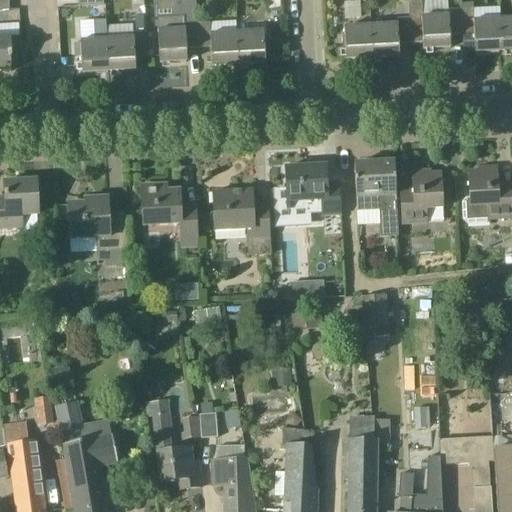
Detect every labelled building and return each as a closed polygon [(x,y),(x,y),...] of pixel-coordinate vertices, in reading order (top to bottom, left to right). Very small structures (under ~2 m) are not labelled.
[(8,0),(0,0),(0,12),(10,12),(8,0)] [(102,0),(77,0),(78,8),(103,7),(102,0)] [(460,11),(448,12),(448,18),(422,19),(421,3),(408,3),(410,45),(423,44),(423,51),(450,50),(450,37),(462,36),(460,11)] [(502,53),(500,22),(473,23),(473,10),(461,11),(460,11),(462,36),(474,36),(475,55),(498,53),(498,55),(499,55),(499,53),(502,53)] [(135,18),(135,32),(145,31),(144,18),(135,18)] [(197,25),(185,25),(184,18),(157,19),(160,65),(187,63),(186,51),(199,50),(197,25)] [(409,20),(396,20),(397,26),(371,28),(372,60),(399,58),(398,45),(410,45),(409,20)] [(511,20),(500,22),(502,53),(511,52),(511,20)] [(108,74),(105,22),(94,22),(95,34),(95,43),(81,44),(81,45),(74,46),(74,59),(81,59),(82,75),(105,74),(105,76),(106,75),(106,74),(108,74)] [(133,35),(133,39),(107,40),(106,22),(105,22),(108,74),(136,72),(135,59),(147,59),(146,34),(133,35)] [(197,25),(199,50),(211,49),(212,68),(234,67),(234,69),(235,69),(235,67),(239,67),(237,35),(210,37),(210,24),(197,25)] [(371,28),(344,29),(346,61),(368,60),(368,62),(369,62),(369,60),(372,60),(371,28)] [(265,65),(264,34),(237,35),(239,67),(265,65)] [(11,38),(9,38),(0,38),(0,73),(11,73),(11,60),(12,59),(11,38)] [(398,238),(394,164),(393,164),(393,165),(356,167),(356,166),(354,166),(357,215),(380,214),(381,239),(398,238)] [(327,191),(325,167),(285,170),(287,212),(322,210),(323,218),(343,217),(339,185),(338,185),(338,191),(327,191)] [(510,194),(497,195),(496,170),(478,171),(478,173),(468,174),(470,200),(466,200),(461,205),(462,222),(467,226),(490,225),(489,221),(511,220),(510,194)] [(442,210),(443,210),(440,175),(430,176),(430,174),(412,175),(413,189),(400,190),(401,200),(402,226),(443,223),(442,210)] [(36,182),(4,184),(5,205),(0,205),(0,230),(22,229),(23,234),(38,233),(37,217),(39,217),(36,182)] [(196,208),(180,209),(179,192),(167,193),(166,187),(141,188),(144,228),(167,226),(181,225),(182,239),(182,249),(199,248),(196,208)] [(268,206),(252,207),(252,192),(213,194),(215,233),(247,232),(248,258),(271,257),(270,240),(268,206)] [(125,214),(109,214),(108,200),(85,201),(85,205),(68,206),(70,241),(97,240),(97,253),(127,251),(125,214)] [(391,261),(391,258),(380,264),(386,277),(397,272),(397,261),(391,261)] [(174,285),(174,301),(198,300),(198,284),(174,285)] [(290,302),(289,288),(278,288),(278,302),(290,302)] [(363,298),(366,339),(389,337),(387,297),(363,298)] [(72,310),(72,298),(59,298),(59,311),(72,310)] [(27,306),(33,316),(42,309),(36,300),(27,306)] [(220,310),(193,313),(195,328),(222,324),(220,310)] [(312,331),(323,330),(321,317),(311,318),(312,331)] [(22,320),(24,335),(34,333),(32,319),(22,320)] [(182,333),(188,337),(192,330),(186,326),(182,333)] [(292,348),(268,351),(270,366),(294,363),(292,348)] [(73,388),(68,367),(50,371),(56,397),(70,394),(69,389),(73,388)] [(290,369),(272,371),(273,389),(291,388),(290,369)] [(51,398),(35,399),(37,425),(53,423),(51,398)] [(111,438),(84,442),(76,403),(66,406),(55,408),(63,447),(75,511),(106,511),(98,468),(117,465),(111,438)] [(169,403),(145,405),(147,420),(153,419),(161,484),(185,481),(186,491),(202,489),(199,463),(192,464),(191,449),(172,452),(169,430),(172,430),(169,403)] [(239,427),(238,410),(226,411),(227,428),(239,427)] [(425,410),(413,411),(415,431),(426,430),(425,410)] [(215,415),(199,417),(200,428),(201,439),(201,440),(217,439),(215,415)] [(373,444),(373,422),(373,421),(350,420),(347,511),(375,511),(377,444),(373,444)] [(373,444),(377,444),(389,444),(390,422),(373,422),(373,444)] [(44,511),(36,443),(29,445),(26,425),(2,429),(15,511),(44,511)] [(201,439),(200,428),(190,429),(191,440),(201,439)] [(311,448),(308,448),(309,433),(282,432),(281,447),(287,447),(283,511),(317,511),(318,492),(316,492),(311,448)] [(494,463),(497,511),(511,511),(511,437),(492,439),(494,463)] [(492,439),(440,442),(440,467),(472,465),(474,511),(471,511),(491,511),(489,464),(494,463),(492,439)] [(253,511),(246,462),(244,462),(244,448),(216,448),(216,462),(213,462),(213,488),(225,487),(225,511),(253,511)] [(65,511),(75,509),(65,461),(55,463),(65,511)] [(410,511),(413,483),(403,482),(400,511),(410,511)] [(420,511),(422,483),(413,483),(410,511),(420,511)]
